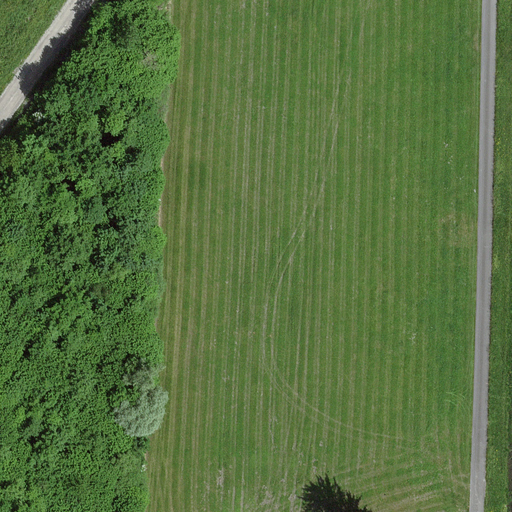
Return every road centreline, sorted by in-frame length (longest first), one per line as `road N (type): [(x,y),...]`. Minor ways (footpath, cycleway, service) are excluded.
road 1 (unclassified): [(488,0),(477,511)]
road 2 (unclassified): [(81,0),(0,119)]
